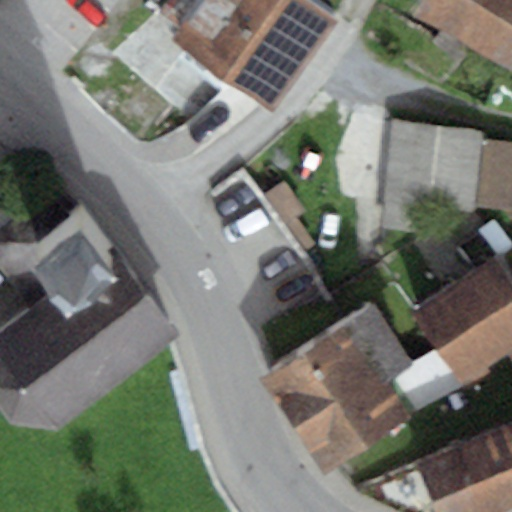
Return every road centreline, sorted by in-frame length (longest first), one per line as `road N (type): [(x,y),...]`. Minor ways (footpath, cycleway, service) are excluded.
road 1 (tertiary): [(300,511),(243,425),(182,265),(153,225)]
road 2 (residential): [(369,0),(327,79),(153,225)]
road 3 (tertiary): [(153,225),(0,66)]
